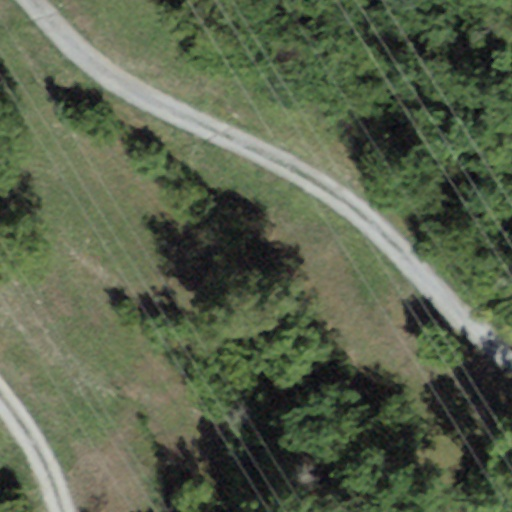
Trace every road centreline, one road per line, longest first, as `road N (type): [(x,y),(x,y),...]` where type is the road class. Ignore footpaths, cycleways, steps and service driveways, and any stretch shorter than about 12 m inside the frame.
road 1 (track): [(28,0),(105,86),(328,193),(511,354)]
road 2 (track): [(71,511),(69,497),(0,402)]
